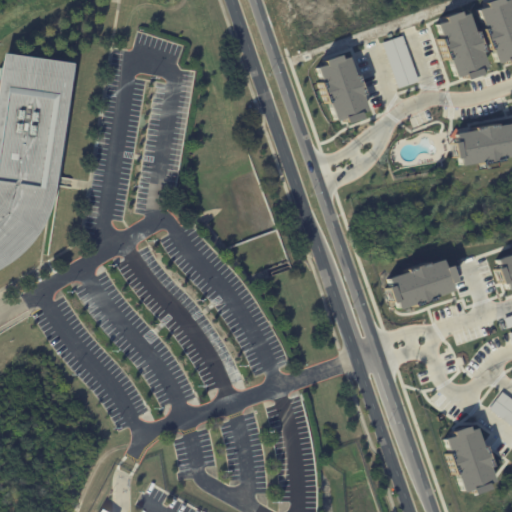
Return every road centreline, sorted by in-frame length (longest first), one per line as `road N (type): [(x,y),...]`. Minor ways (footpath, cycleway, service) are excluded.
road 1 (tertiary): [(433,511),(257,0)]
road 2 (tertiary): [(232,0),(406,511)]
